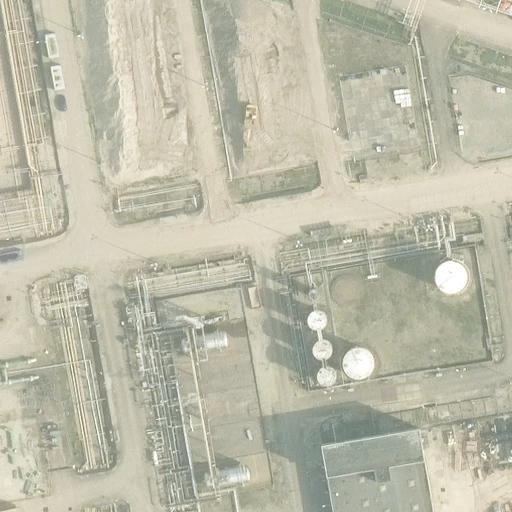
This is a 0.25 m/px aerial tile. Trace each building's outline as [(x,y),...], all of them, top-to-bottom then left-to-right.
[(314,106),(279,111),(284,147),(319,142),(314,106)] [(435,283),(462,289),(467,265),(440,259),(435,283)] [(218,316),(186,322),(191,349),(223,344),(218,316)] [(224,354),(195,358),(198,385),(228,380),(224,354)] [(232,391),(200,395),(203,421),(235,417),(232,391)] [(241,424),(206,430),(210,453),(245,448),(241,424)] [(322,448),(333,511),(433,511),(419,430),(322,448)] [(246,459),(212,465),(216,488),(250,483),(246,459)]
